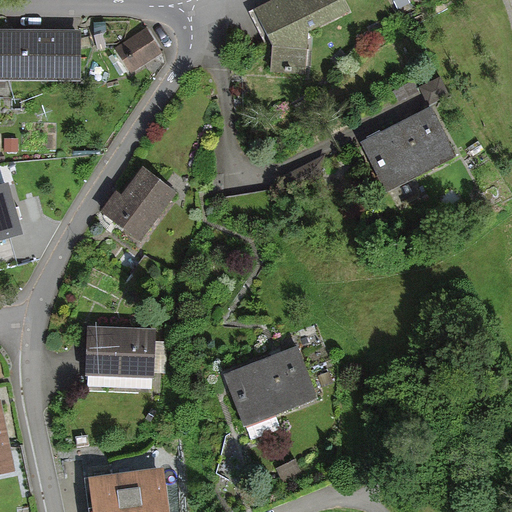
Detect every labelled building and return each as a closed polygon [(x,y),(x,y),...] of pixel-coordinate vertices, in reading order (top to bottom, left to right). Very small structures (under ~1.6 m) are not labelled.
[(341,0),(285,0),(259,13),(275,46),(347,10),(341,0)] [(79,35),(0,33),(0,79),(78,81),(79,35)] [(147,34),(118,52),(132,74),(161,56),(147,34)] [(432,112),(362,146),(386,194),(456,159),(432,112)] [(118,194),(104,211),(138,239),(175,195),(146,170),(123,198),(118,194)] [(0,188),(0,237),(18,232),(5,187),(0,188)] [(152,335),(90,333),(88,376),(150,379),(152,335)] [(301,352),(231,378),(248,423),(318,397),(301,352)] [(0,472),(12,470),(0,411),(0,472)] [(162,511),(158,473),(89,481),(93,511),(162,511)]
